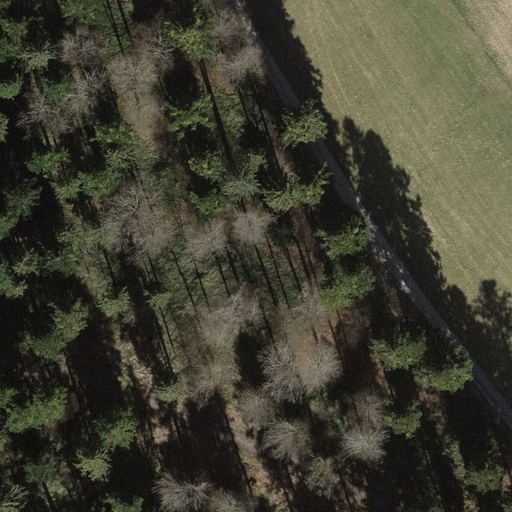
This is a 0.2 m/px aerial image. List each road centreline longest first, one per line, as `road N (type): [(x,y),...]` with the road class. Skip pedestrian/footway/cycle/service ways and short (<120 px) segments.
road 1 (track): [(227,0),(354,207),(511,423)]
road 2 (track): [(411,511),(167,408),(0,352)]
